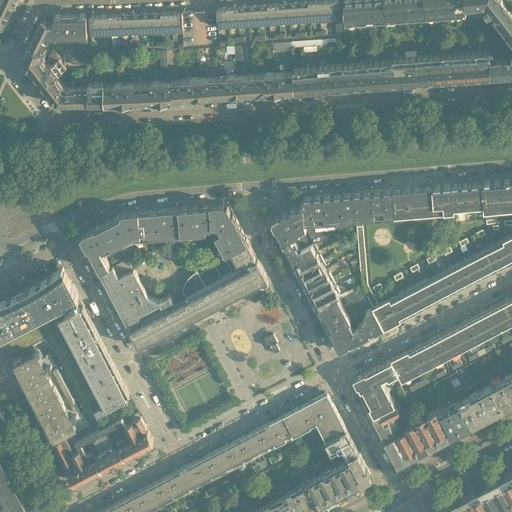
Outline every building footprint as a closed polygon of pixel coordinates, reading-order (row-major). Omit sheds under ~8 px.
[(0,0),(0,10),(8,15),(15,0),(0,0)] [(320,19),(318,0),(309,1),(310,20),(320,19)] [(330,18),(328,0),(318,0),(320,19),(330,18)] [(341,18),(339,0),(328,0),(330,18),(341,18)] [(355,22),(353,0),(343,0),(345,23),(355,22)] [(365,22),(363,0),(353,0),(355,22),(365,22)] [(375,21),(373,0),(363,0),(365,22),(375,21)] [(385,20),(383,0),(373,0),(375,21),(385,20)] [(395,19),(393,0),(383,0),(385,20),(395,19)] [(405,19),(403,0),(393,0),(395,19),(405,19)] [(415,18),(413,0),(403,0),(405,19),(415,18)] [(425,17),(423,0),(413,0),(415,18),(425,17)] [(435,16),(433,0),(423,0),(425,17),(435,16)] [(445,16),(443,0),(433,0),(435,16),(445,16)] [(455,15),(453,0),(443,0),(445,16),(455,15)] [(465,5),(464,0),(453,0),(455,15),(466,14),(465,5)] [(511,13),(502,1),(503,1),(502,0),(464,0),(465,5),(484,3),(487,7),(484,9),(487,13),(490,11),(511,39),(511,54),(511,55),(511,56),(511,57),(511,59),(511,13)] [(300,21),(298,1),(288,2),(290,21),(300,21)] [(310,20),(309,1),(298,1),(300,21),(310,20)] [(290,21),(288,2),(278,3),(279,22),(290,21)] [(279,22),(278,3),(268,4),(269,23),(279,22)] [(259,23),(258,4),(247,5),(249,24),(259,23)] [(269,23),(268,4),(258,4),(259,23),(269,23)] [(249,24),(247,5),(237,6),(239,25),(249,24)] [(228,26),(227,6),(216,7),(217,9),(218,26),(228,26)] [(239,25),(237,6),(227,6),(228,26),(239,25)] [(0,10),(0,25),(3,26),(8,15),(0,10)] [(172,30),(172,11),(161,12),(162,31),(172,30)] [(183,30),(182,11),(172,11),(172,30),(183,30)] [(142,31),(141,12),(131,13),(132,32),(142,31)] [(152,31),(151,12),(141,12),(142,31),(152,31)] [(162,31),(161,12),(151,12),(152,31),(162,31)] [(54,14),(54,22),(54,35),(87,35),(86,13),(54,14)] [(121,32),(121,13),(110,14),(111,33),(121,32)] [(132,32),(131,13),(121,13),(121,32),(132,32)] [(101,33),(100,14),(93,14),(90,14),(90,34),(101,33)] [(111,33),(110,14),(100,14),(101,33),(111,33)] [(41,19),(30,42),(43,48),(49,35),(54,35),(54,22),(50,23),(50,22),(49,22),(41,19)] [(291,47),(340,43),(340,37),(291,41),(291,47)] [(22,60),(29,69),(42,59),(46,49),(43,48),(30,42),(22,60)] [(243,66),(242,44),(234,45),(236,66),(243,66)] [(168,71),(167,50),(160,50),(161,71),(168,71)] [(479,76),(477,50),(465,51),(467,76),(479,76)] [(491,75),(490,59),(489,50),(477,50),(479,76),(491,75)] [(467,76),(465,51),(453,52),(455,77),(467,76)] [(455,77),(453,52),(441,53),(443,78),(455,77)] [(71,63),(88,63),(88,53),(71,53),(71,63)] [(443,78),(441,53),(429,54),(430,79),(443,78)] [(430,79),(429,54),(417,55),(418,80),(430,79)] [(406,81),(404,55),(392,56),(392,59),(394,82),(406,81)] [(418,80),(417,55),(404,55),(406,81),(418,80)] [(511,59),(511,57),(490,59),(491,75),(511,73),(511,59)] [(42,59),(29,69),(39,82),(62,63),(58,58),(51,65),(46,63),(42,59)] [(394,82),(392,59),(380,60),(382,82),(394,82)] [(382,82),(380,60),(367,61),(369,83),(382,82)] [(369,83),(367,61),(355,62),(357,84),(369,83)] [(294,89),(293,70),(292,67),(292,62),(284,63),(285,71),(283,71),(283,73),(263,75),(263,72),(255,73),(256,92),(256,93),(294,89)] [(357,84),(355,62),(342,63),(344,85),(357,84)] [(64,86),(57,79),(58,74),(66,68),(62,63),(39,82),(56,103),(68,103),(68,86),(64,86)] [(332,86),(330,63),(317,64),(317,66),(319,87),(332,86)] [(344,85),(342,63),(330,63),(332,86),(344,85)] [(319,87),(317,66),(305,67),(307,88),(319,87)] [(307,88),(305,67),(292,67),(293,70),(294,89),(307,88)] [(227,74),(217,75),(219,95),(256,92),(255,73),(255,72),(244,73),(244,76),(228,77),(227,74)] [(180,78),(180,80),(181,98),(219,95),(217,75),(207,76),(207,79),(191,80),(191,77),(180,78)] [(152,82),(142,82),(143,101),(181,99),(181,98),(180,80),(169,81),(170,83),(152,84),(152,82)] [(88,81),(88,86),(89,103),(105,102),(104,84),(104,81),(88,81)] [(115,83),(104,84),(105,102),(143,101),(142,82),(134,82),(134,85),(115,86),(115,83)] [(88,86),(68,86),(68,103),(89,103),(88,86)] [(511,204),(511,196),(510,177),(482,180),(484,205),(483,205),(484,207),(511,204)] [(484,205),(482,180),(462,182),(464,207),(464,212),(469,212),(468,207),(474,206),(474,211),(479,211),(478,206),(483,205),(484,205)] [(454,208),(452,182),(421,185),(423,216),(433,215),(432,210),(433,209),(444,209),(444,214),(449,213),(448,208),(454,208)] [(464,207),(462,182),(452,182),(454,208),(454,213),(459,213),(458,207),(464,207)] [(423,216),(421,185),(392,188),(395,218),(423,216)] [(395,218),(392,188),(362,190),(365,221),(395,218)] [(365,221),(362,190),(342,192),(344,217),(354,216),(356,216),(357,221),(362,221),(365,221)] [(344,217),(342,192),(302,195),(303,201),(305,220),(315,219),(344,217)] [(305,222),(305,220),(303,201),(273,217),(272,221),(284,243),(293,239),(290,233),(306,225),(305,222)] [(224,202),(210,203),(212,219),(218,218),(231,212),(231,211),(230,209),(232,208),(230,204),(228,205),(227,204),(224,204),(224,202)] [(210,203),(179,206),(181,232),(206,230),(206,226),(211,225),(212,221),(212,219),(210,203)] [(179,206),(148,208),(150,235),(181,233),(181,232),(179,206)] [(124,211),(121,212),(132,234),(140,234),(140,236),(150,235),(148,208),(124,211)] [(231,212),(218,218),(216,223),(220,230),(214,233),(225,252),(248,240),(233,210),(231,211),(231,212)] [(121,212),(91,228),(102,250),(132,234),(121,212)] [(354,216),(344,217),(315,219),(305,220),(305,222),(306,225),(290,233),(293,239),(298,249),(311,242),(316,251),(317,250),(317,251),(319,250),(314,241),(354,220),(354,216)] [(385,327),(449,293),(466,285),(455,263),(430,276),(430,275),(378,302),(368,283),(368,281),(363,224),(362,224),(362,221),(357,221),(357,225),(362,282),(362,285),(372,305),(373,305),(385,327)] [(81,236),(99,269),(110,264),(102,250),(91,228),(82,232),(81,236)] [(482,228),(475,232),(478,237),(485,233),(482,228)] [(466,285),(511,260),(511,233),(455,263),(466,285)] [(466,237),(459,241),(462,245),(469,241),(466,237)] [(294,263),(316,251),(311,242),(298,249),(293,239),(284,243),(294,263)] [(133,268),(129,260),(127,257),(100,271),(139,345),(159,334),(158,331),(162,328),(164,332),(196,315),(206,310),(209,309),(212,308),(215,307),(217,306),(219,305),(220,304),(221,303),(221,302),(268,278),(257,257),(256,258),(256,257),(253,252),(255,252),(248,240),(225,252),(226,253),(224,255),(232,271),(222,276),(215,263),(199,272),(198,269),(195,271),(193,272),(191,274),(189,276),(187,279),(185,281),(184,284),(183,287),(182,289),(183,290),(187,298),(175,304),(172,299),(173,299),(170,293),(159,298),(148,295),(134,267),(133,268)] [(450,246),(443,249),(445,254),(452,250),(450,246)] [(317,250),(316,251),(294,263),(299,272),(322,259),(317,251),(317,250)] [(434,254),(426,258),(429,262),(436,259),(434,254)] [(322,259),(299,272),(303,280),(326,268),(322,259)] [(417,263),(410,266),(412,271),(419,267),(417,263)] [(0,335),(37,316),(78,294),(63,265),(58,268),(47,276),(36,283),(30,286),(19,292),(8,297),(0,300),(0,335)] [(326,268),(303,280),(307,289),(331,277),(326,268)] [(401,271),(394,275),(396,279),(403,276),(401,271)] [(331,277),(307,289),(312,297),(335,285),(331,277)] [(382,287),(380,282),(373,286),(375,290),(382,287)] [(335,285),(312,297),(317,307),(338,296),(338,295),(340,294),(335,285)] [(130,392),(84,304),(83,304),(78,294),(37,316),(47,335),(90,417),(128,397),(127,394),(130,392)] [(402,379),(500,328),(511,321),(511,294),(490,306),(481,311),(465,319),(449,327),(441,331),(381,362),(388,375),(387,375),(389,377),(398,372),(402,379)] [(351,320),(346,311),(338,296),(317,307),(330,331),(334,339),(354,328),(350,320),(351,320)] [(366,337),(376,331),(385,327),(373,305),(372,305),(372,306),(364,310),(368,317),(358,322),(360,325),(366,337)] [(0,339),(8,355),(47,335),(37,316),(0,335),(0,339)] [(341,350),(366,337),(360,325),(354,328),(334,339),(338,348),(339,349),(341,350)] [(278,340),(273,333),(264,337),(268,345),(269,345),(270,346),(270,345),(271,346),(274,352),(280,349),(277,343),(276,342),(277,342),(276,341),(278,340)] [(501,339),(503,343),(511,338),(510,335),(501,339)] [(485,348),(486,351),(495,347),(493,343),(485,348)] [(80,411),(59,370),(49,352),(46,354),(47,355),(41,358),(39,353),(33,355),(32,352),(24,357),(21,353),(13,357),(15,361),(22,373),(19,375),(49,434),(50,434),(54,441),(62,456),(65,462),(83,453),(76,439),(72,431),(89,422),(82,410),(80,411)] [(468,356),(470,360),(479,355),(477,352),(468,356)] [(169,374),(189,414),(226,395),(215,373),(215,372),(207,376),(205,372),(205,387),(201,379),(194,380),(194,373),(194,374),(194,363),(204,363),(202,359),(189,360),(193,366),(186,366),(186,371),(181,371),(181,365),(180,363),(174,365),(174,368),(177,374),(169,374)] [(452,365),(454,368),(463,364),(461,360),(452,365)] [(388,375),(381,362),(371,368),(377,380),(382,377),(387,375),(388,375)] [(395,402),(387,386),(382,377),(377,380),(371,368),(356,376),(353,377),(373,414),(395,402)] [(435,373),(437,377),(446,372),(444,369),(435,373)] [(446,376),(459,400),(459,399),(469,394),(457,371),(446,376)] [(511,374),(511,372),(501,378),(511,398),(511,374)] [(409,386),(411,390),(429,381),(427,377),(409,386)] [(511,402),(511,398),(501,378),(491,383),(503,407),(511,402)] [(503,407),(491,383),(481,388),(494,412),(503,407)] [(404,393),(400,384),(396,386),(401,395),(404,393)] [(429,393),(426,387),(406,398),(409,404),(429,393)] [(494,412),(481,388),(470,394),(483,418),(494,412)] [(346,427),(328,392),(325,391),(291,409),(302,430),(311,425),(311,424),(317,421),(325,438),(346,427)] [(461,429),(448,405),(445,398),(441,400),(438,393),(431,396),(437,408),(451,435),(461,429)] [(470,394),(469,394),(459,399),(472,424),(483,418),(470,394)] [(459,399),(459,400),(448,405),(461,429),(472,424),(459,399)] [(395,402),(373,414),(377,422),(394,413),(400,410),(396,402),(395,402)] [(440,440),(426,413),(425,414),(421,405),(411,410),(416,419),(430,446),(440,440)] [(451,435),(437,408),(426,413),(440,440),(451,435)] [(144,511),(249,458),(302,430),(291,409),(94,511),(144,511)] [(394,413),(377,422),(385,437),(397,432),(394,426),(398,424),(399,421),(394,413)] [(126,454),(118,438),(116,435),(110,438),(106,430),(104,432),(103,430),(120,421),(126,431),(124,432),(126,434),(129,432),(125,426),(128,425),(126,422),(122,414),(76,439),(83,453),(87,451),(82,441),(96,433),(97,435),(94,437),(98,445),(92,448),(102,467),(109,463),(119,458),(126,454)] [(153,438),(148,428),(147,428),(140,414),(129,420),(126,422),(128,425),(125,426),(129,432),(126,434),(118,438),(126,454),(152,441),(153,438)] [(430,446),(416,419),(405,424),(407,428),(419,451),(430,446)] [(346,427),(325,438),(326,438),(325,439),(329,447),(351,436),(346,427)] [(419,451),(407,428),(401,431),(397,432),(397,433),(409,456),(419,451)] [(397,433),(397,432),(385,437),(397,460),(401,461),(409,456),(397,433)] [(358,449),(351,436),(329,447),(336,461),(347,455),(358,449)] [(284,449),(287,454),(307,444),(304,439),(284,449)] [(102,467),(92,448),(87,451),(83,453),(65,462),(69,469),(68,469),(73,479),(76,480),(102,467)] [(370,473),(358,449),(347,455),(361,481),(369,477),(370,473)] [(269,457),(272,463),(278,459),(275,454),(269,457)] [(361,481),(347,455),(336,461),(338,463),(351,488),(355,486),(355,485),(361,481)] [(0,511),(25,511),(27,511),(24,505),(0,458),(0,495),(3,501),(2,506),(0,507),(0,511)] [(253,466),(256,471),(262,467),(260,462),(253,466)] [(351,488),(338,463),(328,468),(341,494),(351,488)] [(341,494),(328,468),(317,474),(330,499),(341,494)] [(320,504),(306,479),(301,469),(291,475),(297,486),(309,510),(320,504)] [(237,474),(240,479),(246,476),(244,470),(237,474)] [(511,474),(510,471),(500,477),(511,500),(511,474)] [(330,499),(317,474),(306,479),(320,504),(330,499)] [(511,500),(500,477),(489,482),(503,509),(511,503),(511,500)] [(221,482),(224,488),(231,484),(228,479),(221,482)] [(489,482),(479,488),(491,511),(496,511),(503,509),(489,482)] [(305,511),(309,510),(297,486),(286,492),(297,511),(305,511)] [(205,491),(208,496),(215,492),(212,487),(205,491)] [(491,511),(479,488),(468,493),(478,511),(491,511)] [(297,511),(286,492),(276,497),(283,511),(297,511)] [(478,511),(468,493),(458,499),(464,511),(478,511)] [(283,511),(276,497),(265,503),(270,511),(283,511)] [(184,502),(187,507),(193,504),(190,498),(184,502)] [(464,511),(458,499),(447,504),(451,511),(464,511)] [(270,511),(265,503),(255,508),(257,511),(270,511)]
